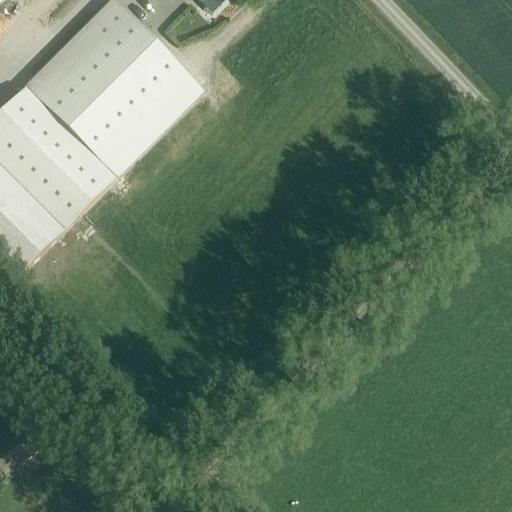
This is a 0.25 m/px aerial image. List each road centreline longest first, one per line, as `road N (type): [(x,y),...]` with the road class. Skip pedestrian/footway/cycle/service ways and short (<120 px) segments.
road 1 (residential): [(511,137),(379,0)]
road 2 (unknown): [(94,0),(0,93)]
